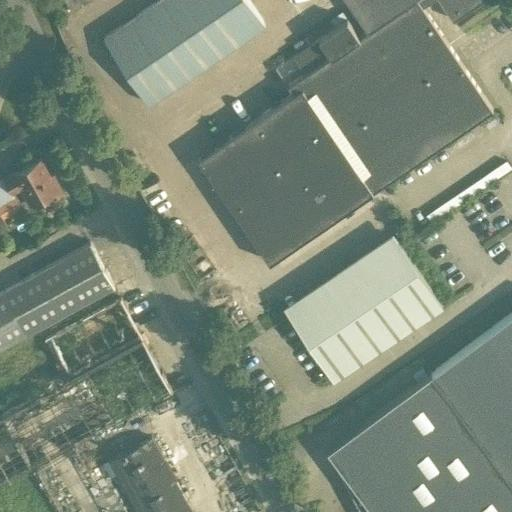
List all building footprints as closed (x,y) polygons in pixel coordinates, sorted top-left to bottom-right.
[(145,100),(271,27),(254,0),(152,0),(104,28),(145,100)] [(511,0),(277,0),(337,87),(351,78),(427,188),(458,167),(496,222),(511,211),(511,0)] [(21,189),(30,206),(48,196),(50,200),(65,192),(55,173),(50,175),(40,158),(4,177),(3,175),(0,177),(0,346),(101,292),(114,284),(96,251),(90,241),(20,279),(0,290),(0,233),(11,228),(0,208),(0,205),(18,196),(15,192),(21,189)] [(401,229),(286,298),(332,375),(447,307),(401,229)] [(119,315),(127,331),(140,324),(123,294),(91,311),(99,326),(119,315)] [(432,373),(511,481),(511,311),(431,372),(432,373)] [(511,511),(511,481),(432,373),(329,449),(338,463),(336,465),(361,511),(511,511)] [(157,434),(152,436),(148,438),(109,459),(137,511),(193,511),(158,448),(163,445),(157,434)]
